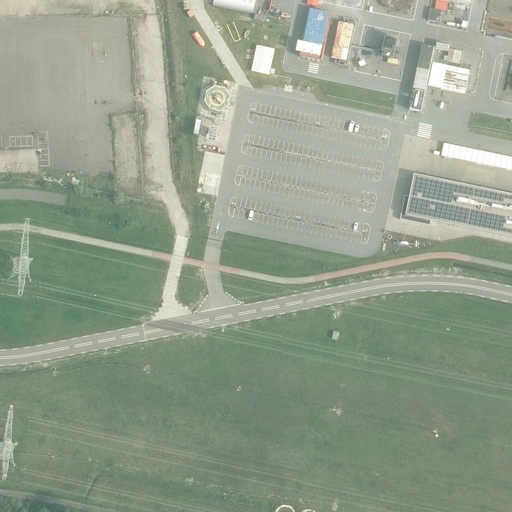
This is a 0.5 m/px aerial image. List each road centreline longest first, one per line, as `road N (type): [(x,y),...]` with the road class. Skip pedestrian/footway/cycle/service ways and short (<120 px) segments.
road 1 (unclassified): [(0,359),(398,286),(511,297)]
road 2 (unknown): [(166,330),(177,221),(166,185),(156,43),(143,0)]
